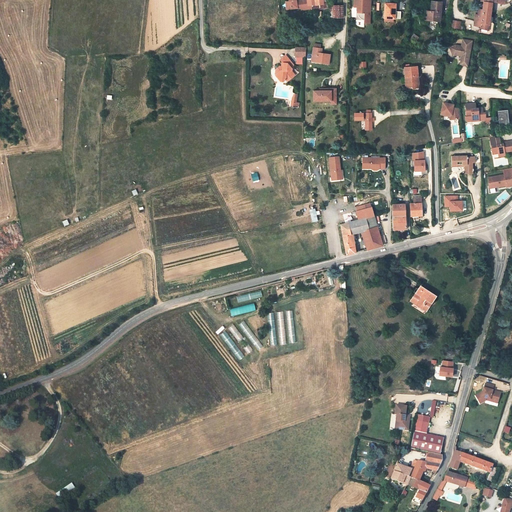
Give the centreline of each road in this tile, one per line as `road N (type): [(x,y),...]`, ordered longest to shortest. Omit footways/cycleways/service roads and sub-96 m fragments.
road 1 (tertiary): [(0,395),(79,366),(159,307),(443,237)]
road 2 (tertiary): [(471,370),(445,461),(418,511)]
road 3 (track): [(42,379),(60,407),(45,449),(23,457),(0,444)]
